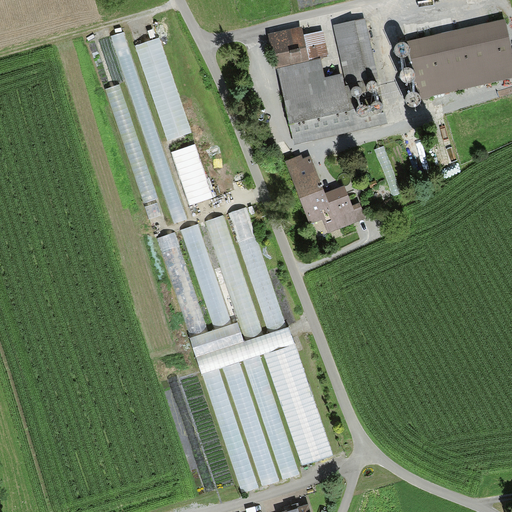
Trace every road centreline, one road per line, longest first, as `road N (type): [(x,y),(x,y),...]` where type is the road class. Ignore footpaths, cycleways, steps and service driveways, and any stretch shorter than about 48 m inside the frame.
road 1 (residential): [(203,47),(365,458)]
road 2 (track): [(178,0),(0,54)]
road 3 (unclassified): [(382,0),(203,47)]
road 4 (track): [(365,458),(199,511)]
road 5 (unclassified): [(365,458),(489,511)]
